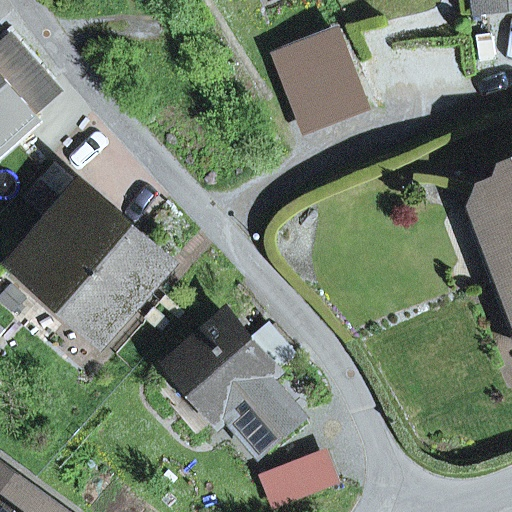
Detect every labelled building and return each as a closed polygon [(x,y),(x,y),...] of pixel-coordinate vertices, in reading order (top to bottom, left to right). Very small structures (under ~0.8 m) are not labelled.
[(511,0),(477,0),(478,9),(511,5),(511,0)] [(284,58),(314,133),(364,114),(335,39),(284,58)] [(0,74),(0,147),(37,116),(0,74)] [(511,275),(511,174),(474,189),(481,207),(507,278),(511,275)] [(57,224),(72,207),(43,181),(28,199),(57,224)] [(57,224),(22,264),(104,337),(167,265),(84,193),(72,207),(57,224)] [(494,283),(507,278),(481,207),(472,226),(493,283),(494,283)] [(511,332),(511,290),(507,278),(494,283),(493,283),(511,332)] [(236,405),(270,445),(301,419),(267,379),(275,372),(252,345),(231,320),(177,366),(221,418),(236,405)] [(296,354),(273,327),(252,345),(275,372),(296,354)] [(278,504),(335,481),(325,456),(268,478),(278,504)] [(69,511),(3,464),(0,467),(0,469),(57,511),(69,511)] [(57,511),(0,469),(0,511),(57,511)]
